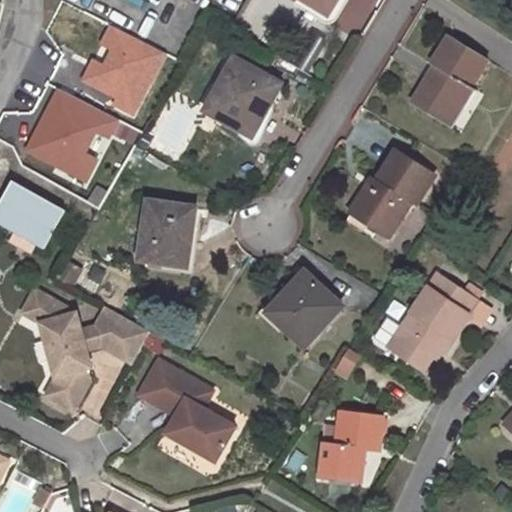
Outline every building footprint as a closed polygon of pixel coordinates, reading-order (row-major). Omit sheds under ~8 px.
[(307,0),(329,13),(336,0),(307,0)] [(466,85),(471,88),(487,61),(449,36),(432,65),(435,67),(413,103),(444,122),(466,85)] [(235,59),(207,109),(254,135),(282,85),(235,59)] [(475,90),(471,88),(466,85),(444,122),(452,127),(475,90)] [(373,177),(354,210),(391,234),(410,204),(414,206),(434,176),(395,151),(378,180),(373,177)] [(11,178),(0,197),(0,221),(44,247),(66,208),(11,178)] [(148,202),(141,260),(188,267),(196,209),(148,202)] [(66,262),(56,278),(70,286),(79,269),(66,262)] [(306,347),(321,331),(329,323),(343,307),(306,272),(269,313),(306,347)] [(423,372),(433,357),(439,349),(443,351),(445,352),(469,317),(479,302),(477,300),(464,291),(438,274),(403,325),(388,347),(423,372)] [(464,291),(477,300),(482,292),(470,284),(464,291)] [(149,331),(107,307),(95,326),(82,330),(77,313),(35,289),(22,312),(41,323),(46,341),(50,340),(55,357),(51,358),(57,377),(45,394),(73,409),(90,379),(87,368),(82,350),(86,349),(101,345),(132,362),(149,331)] [(479,302),(469,317),(481,326),(491,310),(479,302)] [(388,347),(403,325),(391,317),(372,344),(385,352),(388,347)] [(329,323),(321,331),(325,335),(333,326),(329,323)] [(161,341),(150,334),(145,344),(155,350),(161,341)] [(46,341),(36,344),(41,361),(51,358),(55,357),(50,340),(46,341)] [(91,367),(86,349),(82,350),(87,368),(91,367)] [(363,357),(350,349),(335,372),(348,380),(363,357)] [(439,349),(433,357),(437,360),(443,351),(439,349)] [(212,391),(159,361),(142,389),(180,411),(177,417),(167,434),(216,462),(236,427),(203,409),(212,391)] [(180,411),(142,389),(139,395),(177,417),(180,411)] [(325,441),(320,475),(360,481),(365,449),(379,451),(384,416),(343,411),(338,443),(325,441)]
